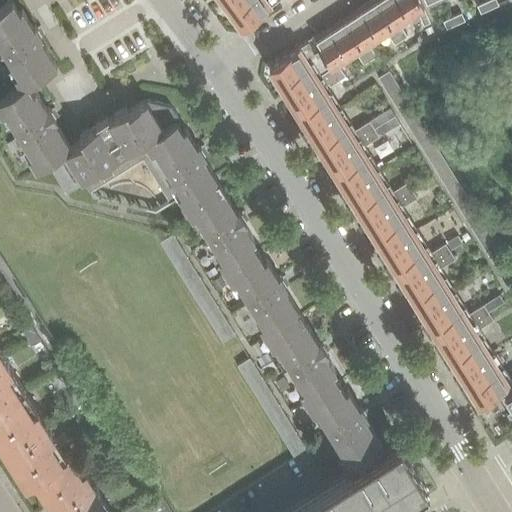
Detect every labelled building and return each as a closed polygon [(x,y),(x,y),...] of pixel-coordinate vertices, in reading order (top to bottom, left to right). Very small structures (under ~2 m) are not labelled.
[(14,75),(20,85),(25,84),(55,65),(38,37),(40,36),(33,24),(30,25),(20,8),(17,10),(10,0),(0,6),(0,52),(3,51),(17,73),(14,75)] [(221,0),(240,25),(270,4),(269,4),(275,0),(221,0)] [(377,0),(369,0),(359,6),(378,36),(385,32),(393,44),(402,38),(377,0)] [(398,23),(410,16),(399,0),(377,0),(402,38),(406,35),(398,23)] [(419,0),(399,0),(410,16),(416,12),(422,24),(429,20),(419,0)] [(495,0),(487,0),(485,1),(488,9),(497,5),(495,0)] [(479,13),(488,9),(485,1),(475,5),(479,13)] [(367,44),(378,36),(359,6),(343,16),(370,58),(375,55),(367,44)] [(460,13),(451,17),(454,24),(463,20),(460,13)] [(343,16),(328,27),(347,57),(354,52),(362,63),(370,58),(343,16)] [(445,28),(454,24),(451,17),(442,21),(445,28)] [(430,25),(424,28),(427,34),(433,32),(430,25)] [(336,64),(347,57),(328,27),(311,37),(320,51),(325,59),(331,67),(336,64)] [(268,64),(288,96),(318,77),(331,67),(325,59),(311,67),(306,59),(320,51),(311,37),(268,64)] [(288,96),(307,126),(336,108),(323,86),(328,84),(329,85),(344,75),(336,64),(331,67),(318,77),(288,96)] [(388,70),(377,77),(382,86),(393,79),(388,70)] [(393,79),(382,86),(386,93),(398,86),(393,79)] [(25,84),(20,85),(0,97),(0,113),(1,114),(4,112),(18,135),(13,137),(16,142),(21,140),(30,155),(27,157),(35,169),(63,151),(69,147),(51,119),(54,118),(47,106),(44,108),(33,90),(30,92),(25,84)] [(398,86),(386,93),(391,100),(402,93),(398,86)] [(402,93),(391,100),(395,107),(407,100),(402,93)] [(170,201),(178,195),(193,185),(199,196),(219,184),(202,157),(204,156),(196,144),(194,145),(184,128),(180,130),(175,121),(178,119),(170,106),(145,100),(127,111),(125,107),(108,118),(107,116),(94,123),(95,126),(78,137),(80,140),(69,147),(63,151),(89,190),(141,158),(170,201)] [(407,100),(395,107),(400,114),(411,107),(407,100)] [(350,130),(336,108),(307,126),(326,157),(393,115),(389,107),(350,130)] [(411,107),(400,114),(404,121),(416,114),(411,107)] [(416,114),(404,121),(409,128),(420,121),(416,114)] [(326,157),(345,187),(374,169),(360,145),(398,123),(393,115),(326,157)] [(420,121),(409,128),(413,136),(424,128),(420,121)] [(424,128),(413,136),(417,143),(429,136),(424,128)] [(429,136),(417,143),(422,150),(433,143),(429,136)] [(13,139),(7,142),(12,151),(18,147),(13,139)] [(433,143),(422,150),(426,157),(438,150),(433,143)] [(438,150),(426,157),(431,164),(442,157),(438,150)] [(442,157),(431,164),(435,171),(447,164),(442,157)] [(447,164),(435,171),(440,178),(451,171),(447,164)] [(389,192),(374,169),(345,187),(364,218),(411,188),(407,181),(389,192)] [(451,171),(440,178),(444,185),(455,178),(451,171)] [(455,178),(444,185),(448,193),(460,186),(455,178)] [(199,196),(193,185),(178,195),(191,216),(194,214),(203,229),(199,232),(202,237),(206,234),(221,257),(217,259),(231,281),(234,279),(261,260),(249,241),(253,239),(242,222),(244,221),(237,209),(235,210),(219,184),(199,196)] [(460,186),(448,193),(453,200),(464,193),(460,186)] [(364,218),(383,249),(412,230),(398,207),(416,196),(411,188),(364,218)] [(464,193),(453,200),(457,207),(469,200),(464,193)] [(469,200),(457,207),(462,214),(473,207),(469,200)] [(473,207),(462,214),(466,221),(478,214),(473,207)] [(478,214),(466,221),(471,228),(482,221),(478,214)] [(482,221),(471,228),(475,235),(486,228),(482,221)] [(486,228),(475,235),(480,243),(491,236),(486,228)] [(426,253),(412,230),(383,249),(401,279),(449,250),(461,242),(456,234),(426,253)] [(464,241),(469,238),(466,232),(461,235),(464,241)] [(233,333),(171,234),(159,241),(221,341),(233,333)] [(491,236),(480,243),(484,250),(495,243),(491,236)] [(495,243),(484,250),(488,257),(500,250),(495,243)] [(401,279),(420,310),(450,292),(436,268),(454,258),(449,250),(401,279)] [(500,250),(488,257),(493,264),(504,257),(500,250)] [(0,255),(0,269),(56,357),(62,353),(0,255)] [(504,257),(493,264),(497,271),(509,264),(504,257)] [(271,346),(275,344),(306,325),(283,287),(285,286),(278,274),(276,276),(265,258),(261,260),(234,279),(248,302),(244,304),(247,310),(252,307),(261,322),(258,324),(271,346)] [(511,269),(509,264),(497,271),(502,278),(511,271),(511,269)] [(216,271),(213,267),(205,271),(208,276),(216,271)] [(511,271),(502,278),(506,285),(511,281),(511,271)] [(220,275),(211,281),(217,289),(225,284),(220,275)] [(450,292),(420,310),(439,341),(487,311),(503,301),(499,294),(464,314),(450,292)] [(439,341),(458,371),(488,353),(474,329),(492,319),(487,311),(439,341)] [(39,339),(30,325),(19,332),(28,346),(39,339)] [(312,411),(315,410),(342,391),(330,372),(334,369),(324,352),(325,351),(318,339),(316,341),(306,325),(275,344),(285,360),(280,363),(283,368),(288,365),(302,387),(298,389),(312,411)] [(257,341),(248,346),(255,358),(264,353),(257,341)] [(0,402),(19,391),(6,370),(11,367),(0,350),(0,402)] [(488,353),(458,371),(478,403),(508,384),(488,353)] [(299,466),(312,459),(249,357),(236,365),(299,466)] [(275,366),(266,373),(268,377),(278,371),(275,366)] [(283,376),(275,380),(281,390),(289,385),(283,376)] [(88,403),(80,389),(68,396),(77,410),(88,403)] [(346,389),(342,391),(315,410),(329,432),(324,435),(328,440),(332,437),(342,452),(339,454),(347,467),(381,445),(364,418),(366,417),(359,405),(357,406),(346,389)] [(30,408),(19,391),(0,402),(0,443),(24,482),(32,478),(62,458),(49,437),(52,434),(35,407),(30,408)] [(511,392),(500,400),(495,403),(502,413),(511,407),(511,409),(511,392)] [(398,441),(379,453),(285,511),(384,511),(427,486),(398,441)] [(62,458),(32,478),(53,511),(103,511),(97,501),(100,498),(84,472),(80,475),(67,454),(62,458)] [(129,468),(121,455),(113,460),(121,473),(129,468)] [(170,511),(157,490),(121,511),(170,511)]
